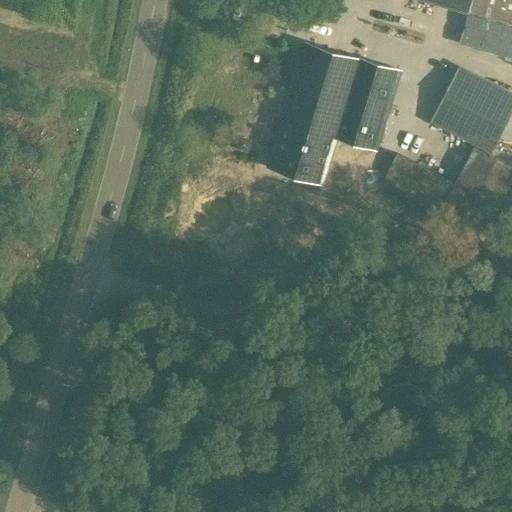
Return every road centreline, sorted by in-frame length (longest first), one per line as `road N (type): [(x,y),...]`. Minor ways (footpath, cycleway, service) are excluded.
road 1 (unknown): [(123,135),(281,189),(397,212),(440,233),(453,247),(460,279),(472,404)]
road 2 (unclassified): [(86,278),(347,348),(511,421)]
road 3 (tertiary): [(86,278),(150,0)]
road 4 (tertiary): [(16,511),(86,278)]
